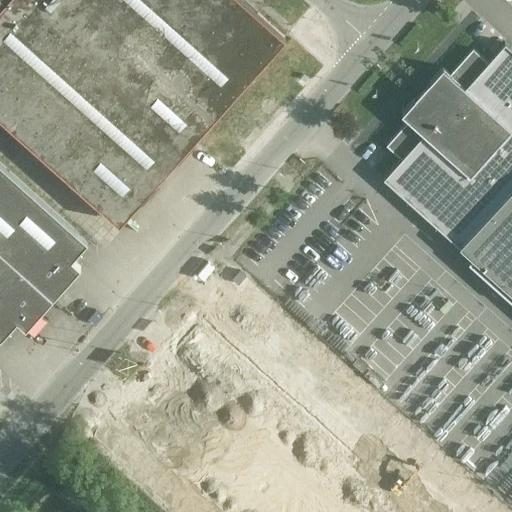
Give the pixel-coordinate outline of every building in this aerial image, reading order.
[(285,34),(246,0),(0,0),(0,120),(2,122),(5,118),(120,220),(285,34)] [(511,49),(504,43),(503,42),(491,56),(486,61),(475,51),(452,76),(442,66),(401,112),(409,119),(385,144),(400,158),(382,177),(511,294),(511,49)] [(89,240),(0,160),(0,336),(1,337),(17,320),(26,328),(82,266),(73,258),(89,240)] [(252,278),(228,305),(244,319),(268,292),(252,278)] [(268,292),(244,319),(260,333),(284,306),(268,292)] [(284,306),(260,333),(275,347),(299,320),(284,306)] [(299,320),(275,347),(291,361),(315,334),(299,320)] [(315,334),(291,361),(307,375),(331,348),(315,334)] [(331,348),(307,375),(322,389),(347,362),(331,348)] [(347,362),(322,389),(338,403),(362,376),(347,362)] [(200,366),(170,399),(186,413),(216,379),(200,366)] [(362,376),(338,403),(354,418),(378,390),(362,376)] [(216,379),(186,413),(201,427),(231,393),(216,379)] [(378,390),(354,418),(370,432),(394,404),(378,390)] [(231,393),(201,427),(217,441),(225,433),(247,407),(231,393)] [(170,399),(140,433),(155,447),(186,413),(170,399)] [(394,404),(370,432),(385,446),(410,418),(394,404)] [(247,407),(225,433),(240,447),(263,422),(247,407)] [(186,413),(155,447),(171,461),(201,427),(186,413)] [(410,418),(385,446),(401,460),(425,432),(410,418)] [(263,422),(240,447),(256,461),(258,458),(279,436),(263,422)] [(201,427),(171,461),(187,475),(217,441),(201,427)] [(425,432),(401,460),(417,474),(441,446),(425,432)] [(217,441),(187,475),(203,489),(240,447),(225,433),(217,441)] [(279,436),(258,458),(274,472),(294,450),(279,436)] [(441,446),(417,474),(433,488),(457,460),(441,446)] [(240,447),(203,489),(218,503),(256,461),(240,447)] [(294,450),(274,472),(290,486),(310,463),(294,450)] [(256,461),(218,503),(228,511),(238,511),(264,483),(274,472),(258,458),(256,461)] [(457,460),(433,488),(448,502),(473,475),(457,460)] [(310,463),(290,486),(305,500),(326,477),(310,463)] [(264,483),(238,511),(266,511),(270,508),(280,497),(290,486),(274,472),(264,483)] [(473,475),(448,502),(460,511),(467,511),(488,489),(473,475)] [(326,477),(305,500),(318,511),(323,511),(341,491),(326,477)] [(270,508),(266,511),(294,511),(296,511),(305,500),(290,486),(280,497),(270,508)] [(488,489),(467,511),(495,511),(504,503),(488,489)] [(341,491),(323,511),(351,511),(357,505),(341,491)] [(294,511),(318,511),(305,500),(296,511),(294,511)] [(511,511),(511,509),(504,503),(495,511),(511,511)]
